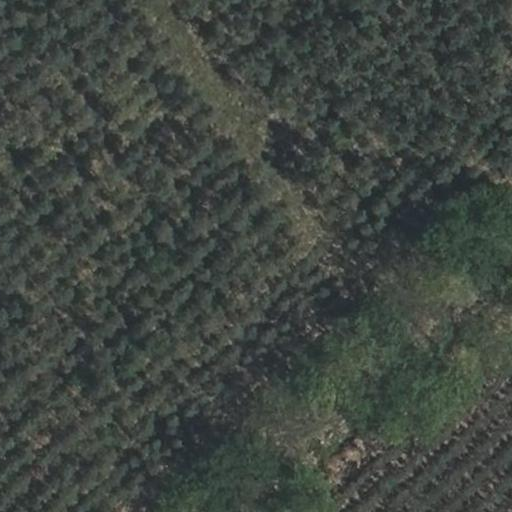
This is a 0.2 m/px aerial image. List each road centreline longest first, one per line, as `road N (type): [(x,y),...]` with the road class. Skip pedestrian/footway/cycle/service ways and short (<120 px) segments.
road 1 (track): [(164,0),(219,93),(291,177),(353,276),(416,351)]
road 2 (track): [(241,511),(511,259)]
